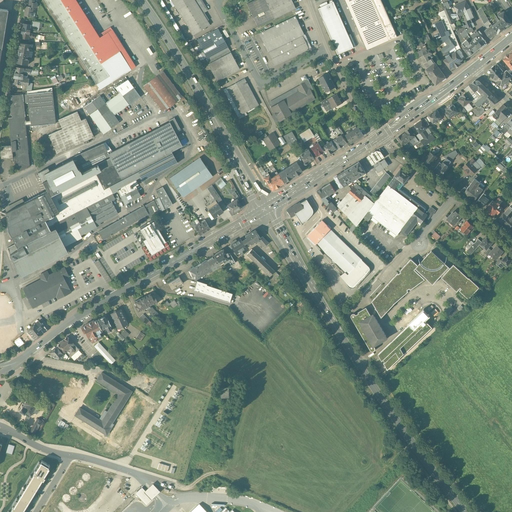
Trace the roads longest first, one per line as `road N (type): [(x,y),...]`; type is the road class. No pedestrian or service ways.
road 1 (primary): [(265,209),(372,382),(465,511)]
road 2 (tertiary): [(0,369),(265,209)]
road 3 (primary): [(141,0),(265,209)]
road 4 (residential): [(220,0),(259,77),(327,48)]
road 5 (primary): [(265,209),(379,136)]
